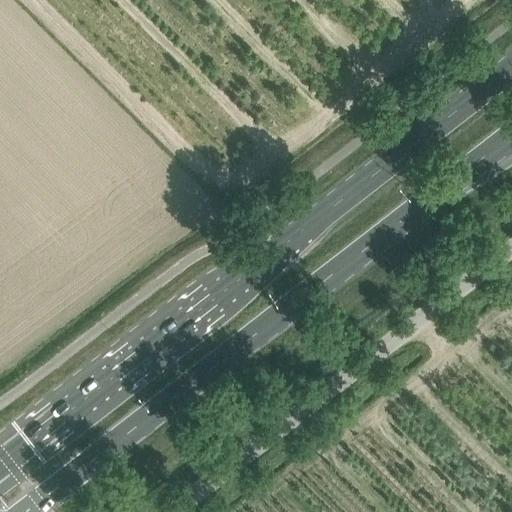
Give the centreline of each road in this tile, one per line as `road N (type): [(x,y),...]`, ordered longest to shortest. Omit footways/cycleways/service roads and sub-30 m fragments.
road 1 (primary): [(511,72),(0,469)]
road 2 (primary): [(29,511),(511,135)]
road 3 (unclassified): [(177,511),(511,250)]
